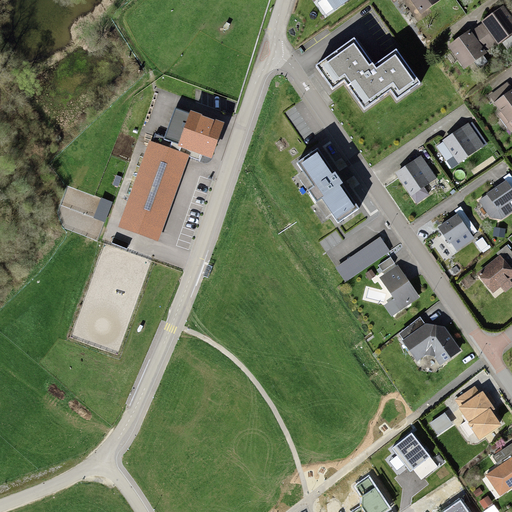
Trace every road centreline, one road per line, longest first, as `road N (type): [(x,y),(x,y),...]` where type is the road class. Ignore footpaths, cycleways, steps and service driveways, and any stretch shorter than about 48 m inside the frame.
road 1 (residential): [(268,39),(170,328),(105,460)]
road 2 (residential): [(268,39),(488,352)]
road 3 (residential): [(300,504),(488,352)]
